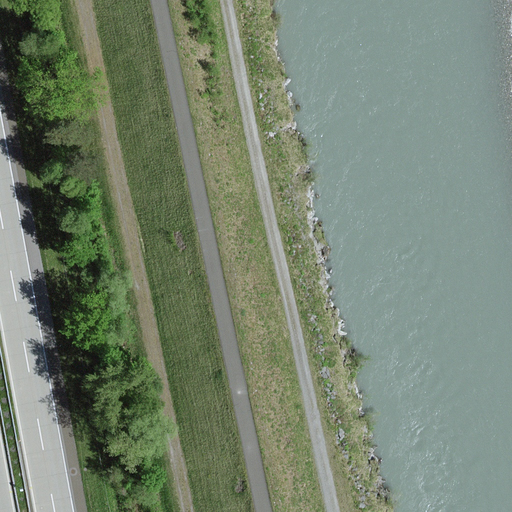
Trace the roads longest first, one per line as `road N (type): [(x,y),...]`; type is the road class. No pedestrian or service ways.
road 1 (track): [(158,0),(263,511)]
road 2 (track): [(186,511),(82,0)]
road 3 (track): [(331,511),(227,0)]
road 4 (motorway): [(50,511),(0,230)]
